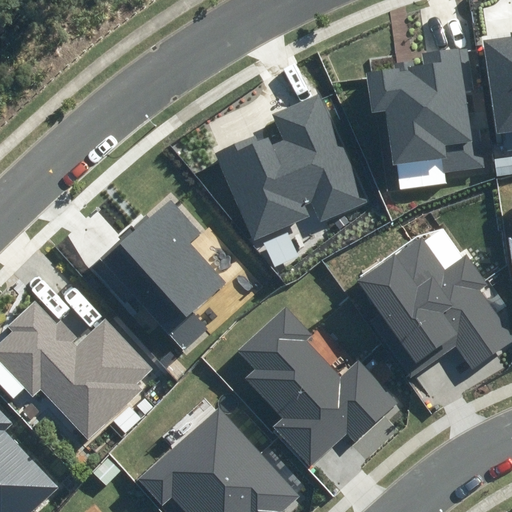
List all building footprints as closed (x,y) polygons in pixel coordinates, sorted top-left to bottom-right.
[(511,130),(511,32),(511,37),(484,41),(498,133),(511,130)] [(397,165),(401,189),(445,183),(444,174),(485,169),(482,146),(479,146),(467,48),(421,54),(423,65),(416,66),(415,59),(394,62),(395,69),(367,73),(373,114),(387,112),(394,165),(397,165)] [(216,153),(254,241),(310,216),(305,205),(311,203),(320,224),(367,203),(320,94),(271,116),(281,140),(271,145),(267,137),(258,141),(256,135),(216,153)] [(511,156),(494,159),(497,177),(511,175),(511,156)] [(99,258),(183,350),(209,327),(193,310),(226,281),(190,241),(199,233),(170,200),(150,218),(147,215),(99,258)] [(370,320),(411,379),(458,347),(471,367),(511,338),(511,337),(479,290),(487,284),(467,256),(444,271),(419,236),(356,279),(380,313),(370,320)] [(41,389),(89,440),(143,390),(137,384),(155,368),(107,317),(90,333),(69,311),(57,322),(35,299),(7,326),(12,331),(0,342),(0,363),(32,398),(41,389)] [(272,427),(309,467),(346,433),(355,443),(399,403),(359,360),(341,376),(307,340),(314,334),(287,305),(237,351),(254,370),(246,378),(283,417),(272,427)] [(283,511),(301,496),(217,408),(139,481),(163,506),(173,497),(187,511),(283,511)] [(0,511),(31,511),(60,486),(6,429),(12,423),(0,410),(0,511)]
